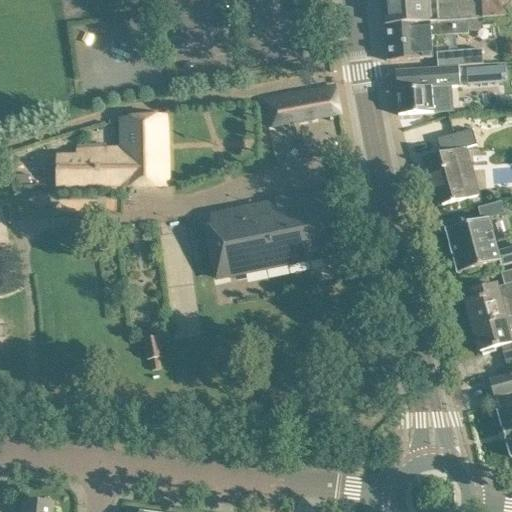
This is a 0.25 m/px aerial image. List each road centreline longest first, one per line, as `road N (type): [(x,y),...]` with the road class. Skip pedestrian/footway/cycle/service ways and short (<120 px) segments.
road 1 (secondary): [(435,460),(353,0)]
road 2 (residential): [(395,497),(108,468)]
